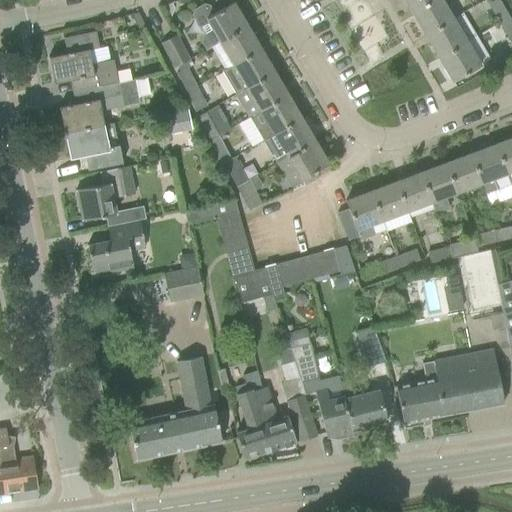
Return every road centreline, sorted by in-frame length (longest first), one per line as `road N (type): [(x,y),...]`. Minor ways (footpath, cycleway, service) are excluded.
road 1 (residential): [(79,511),(0,119)]
road 2 (tertiary): [(151,511),(511,462)]
road 3 (residential): [(274,0),(347,133),(362,145),(385,148),(511,98)]
